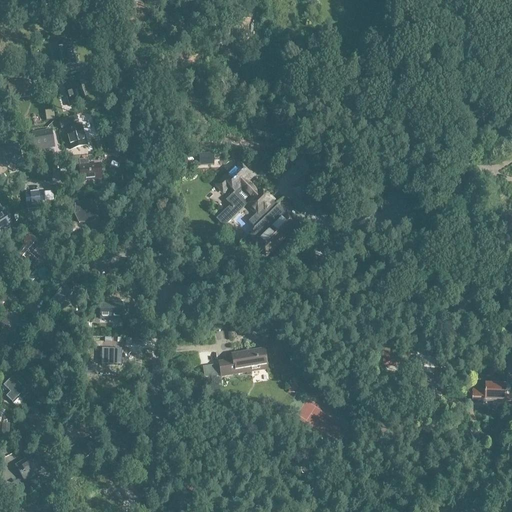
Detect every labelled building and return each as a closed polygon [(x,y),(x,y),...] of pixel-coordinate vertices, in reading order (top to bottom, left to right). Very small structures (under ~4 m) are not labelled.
[(22,34),(11,31),(4,57),(15,60),(22,34)] [(247,44),(247,32),(239,31),(238,43),(247,44)] [(69,41),(56,45),(62,69),(75,65),(69,41)] [(64,88),(70,108),(87,103),(80,82),(76,83),(75,78),(64,81),(66,87),(64,88)] [(28,81),(8,83),(9,99),(29,97),(28,81)] [(44,112),(45,121),(54,120),(53,111),(44,112)] [(67,130),(64,131),(69,150),(86,145),(84,138),(81,127),(78,128),(67,131),(67,130)] [(50,131),(33,134),(36,152),(47,149),(47,147),(53,146),(50,131)] [(2,149),(5,158),(7,166),(17,163),(17,165),(23,163),(20,154),(18,144),(2,149)] [(308,177),(317,168),(302,153),(293,162),(308,177)] [(200,155),(200,166),(214,165),(213,154),(200,155)] [(88,160),(72,162),(73,168),(79,168),(80,182),(101,180),(100,165),(89,166),(88,160)] [(222,180),(215,186),(223,194),(223,195),(230,188),(234,193),(226,200),(226,201),(230,206),(216,219),(224,228),(248,204),(258,214),(262,219),(277,204),(275,202),(276,201),(262,187),(258,191),(248,181),(251,179),(239,165),(222,180)] [(303,177),(290,190),(300,201),(314,188),(303,177)] [(43,191),(25,193),(27,211),(43,209),(43,210),(46,210),(45,213),(50,214),(51,209),(53,209),(51,197),(44,198),(43,191)] [(89,225),(97,220),(98,210),(94,201),(83,201),(74,205),(74,215),(79,224),(89,225)] [(299,225),(291,217),(290,218),(279,207),(279,206),(277,204),(262,219),(258,214),(250,222),(256,228),(250,234),(260,245),(259,247),(267,256),(299,225)] [(4,213),(0,215),(0,232),(11,225),(4,213)] [(28,246),(19,256),(30,265),(29,266),(34,269),(35,267),(34,266),(41,258),(35,253),(40,247),(31,239),(30,239),(29,238),(24,243),(28,246)] [(13,260),(21,249),(14,243),(5,252),(13,260)] [(89,273),(97,290),(116,281),(112,274),(101,279),(96,270),(89,273)] [(69,282),(52,301),(60,308),(72,292),(71,291),(74,286),(72,284),(69,282)] [(121,304),(100,304),(100,320),(121,320),(121,304)] [(1,314),(0,329),(0,335),(15,336),(16,315),(1,314)] [(35,346),(29,366),(48,370),(52,349),(35,346)] [(101,349),(101,366),(122,366),(122,350),(101,349)] [(232,356),(233,361),(219,364),(221,377),(267,370),(264,351),(232,356)] [(389,356),(380,356),(380,359),(383,359),(382,366),(398,367),(398,361),(395,360),(389,359),(389,356)] [(84,365),(84,373),(94,373),(93,373),(94,367),(85,366),(85,365),(84,365)] [(12,403),(24,391),(11,379),(5,386),(11,392),(6,398),(12,403)] [(473,391),(472,405),(484,405),(484,401),(492,401),(505,402),(511,401),(511,396),(505,396),(506,386),(485,385),(485,391),(473,391)] [(289,386),(288,394),(296,394),(297,386),(289,386)] [(261,400),(270,406),(278,393),(269,387),(261,400)] [(47,419),(35,405),(24,416),(36,429),(47,419)] [(2,425),(1,436),(9,436),(10,426),(2,425)] [(124,427),(106,427),(108,435),(112,449),(124,449),(124,427)] [(83,461),(92,454),(95,458),(99,455),(85,439),(76,446),(79,449),(75,452),(83,461)] [(25,461),(16,466),(25,481),(41,472),(32,457),(25,461)] [(12,485),(0,482),(0,494),(10,497),(13,486),(12,485)]
